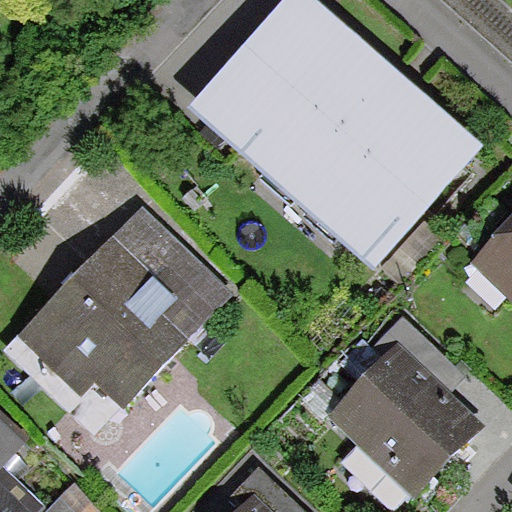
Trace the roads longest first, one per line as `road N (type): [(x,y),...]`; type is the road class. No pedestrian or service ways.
road 1 (residential): [(476,511),(511,476),(511,98),(401,0)]
road 2 (residential): [(0,198),(190,0)]
